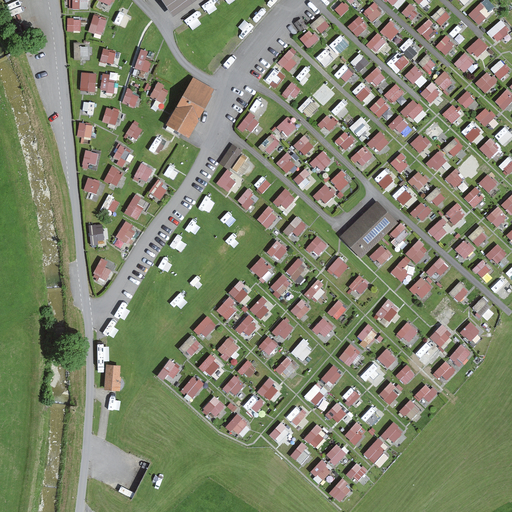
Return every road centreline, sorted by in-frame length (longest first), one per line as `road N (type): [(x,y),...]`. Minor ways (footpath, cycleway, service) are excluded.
road 1 (unclassified): [(87,304),(53,0)]
road 2 (residential): [(312,0),(231,91),(184,64),(137,0)]
road 3 (unclassified): [(80,511),(87,304)]
